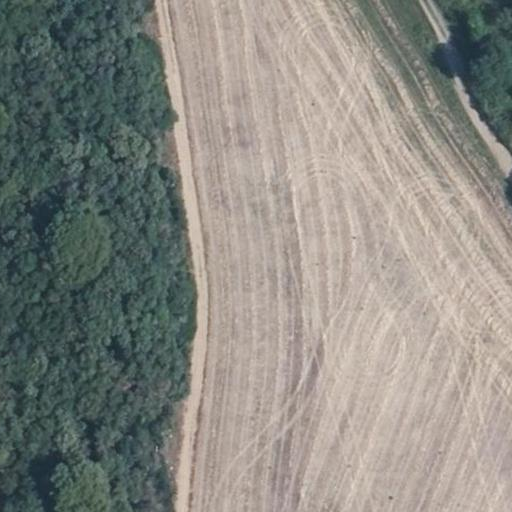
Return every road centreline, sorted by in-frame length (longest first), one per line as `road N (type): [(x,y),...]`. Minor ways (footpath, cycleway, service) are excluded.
road 1 (track): [(160,0),(200,278),(184,511)]
road 2 (track): [(402,0),(511,173)]
